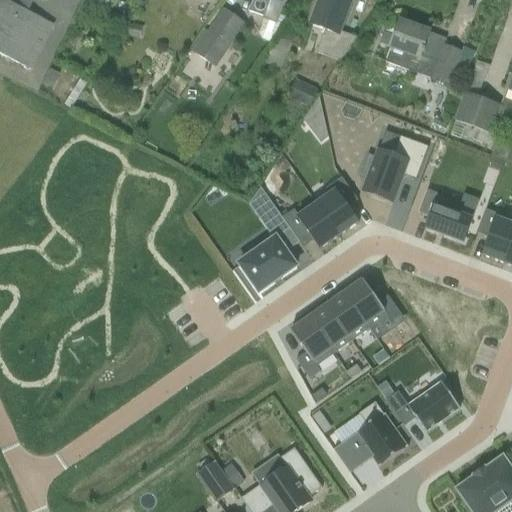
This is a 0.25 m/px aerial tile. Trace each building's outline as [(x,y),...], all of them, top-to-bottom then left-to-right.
[(53,26),(28,14),(35,0),(0,0),(0,56),(31,71),(53,26)] [(250,14),(263,19),(277,23),(283,7),(284,8),(286,0),(253,0),(251,8),(249,9),(248,12),(250,14)] [(351,5),(336,0),(320,0),(311,27),(325,32),(316,54),(340,63),(357,40),(339,33),(342,26),(343,26),(351,5)] [(214,68),(216,69),(246,25),(223,10),(208,32),(205,30),(190,52),(205,62),(214,68)] [(386,64),(431,81),(430,81),(449,88),(461,54),(444,48),(447,41),(400,23),(390,49),(391,50),(386,64)] [(127,35),(140,39),(143,29),(130,25),(127,35)] [(181,53),(175,62),(180,66),(186,57),(181,53)] [(511,76),(501,107),(511,111),(511,76)] [(309,110),(318,91),(296,81),(287,100),(309,110)] [(454,123),(468,128),(464,137),(486,145),(490,135),(491,136),(502,108),(479,99),(465,94),(454,123)] [(416,182),(429,149),(401,138),(393,158),(378,152),(375,160),(368,157),(361,175),(368,178),(363,193),(393,205),(403,177),(416,182)] [(330,196),(316,206),(339,238),(359,225),(348,209),(358,202),(342,179),(326,190),(330,196)] [(249,206),(258,219),(274,207),(260,188),(249,206)] [(427,192),(419,214),(430,219),(426,230),(463,244),(472,222),(457,216),(461,205),(427,192)] [(339,238),(316,206),(299,218),(294,212),(282,220),(290,230),(300,244),(303,249),(313,242),(320,252),(339,238)] [(504,266),(511,245),(511,225),(498,221),(500,217),(486,212),(477,235),(489,239),(482,257),(504,266)] [(290,230),(239,266),(259,295),(297,269),(286,254),(300,244),(290,230)] [(370,331),(387,319),(388,318),(392,324),(402,317),(387,297),(378,304),(363,283),(345,296),(370,331)] [(345,296),(327,308),(352,343),(370,331),(345,296)] [(334,356),(352,343),(327,308),(309,321),(334,356)] [(334,356),(309,321),(291,334),(306,355),(296,362),(310,381),(321,373),(317,368),(334,356)] [(390,360),(384,352),(376,358),(382,366),(390,360)] [(370,369),(364,361),(356,367),(362,375),(370,369)] [(426,435),(460,410),(442,384),(409,408),(398,393),(386,402),(404,428),(416,420),(426,435)] [(322,390),(312,397),(315,404),(327,396),(322,390)] [(334,452),(350,475),(373,459),(379,468),(378,469),(378,470),(408,448),(408,447),(406,448),(385,417),(386,417),(385,415),(384,416),(375,404),(359,416),(368,428),(334,452)] [(319,413),(312,418),(320,430),(327,425),(319,413)] [(260,487),(241,500),(249,511),(267,511),(274,507),(277,511),(298,511),(312,503),(309,498),(320,490),(294,452),(280,462),(277,458),(253,476),(260,487)] [(474,479),(457,492),(470,511),(498,511),(511,502),(511,471),(503,459),(485,472),(485,470),(473,478),(474,479)] [(214,464),(197,476),(217,504),(234,492),(221,473),(214,464)] [(221,473),(234,492),(245,484),(231,466),(221,473)]
